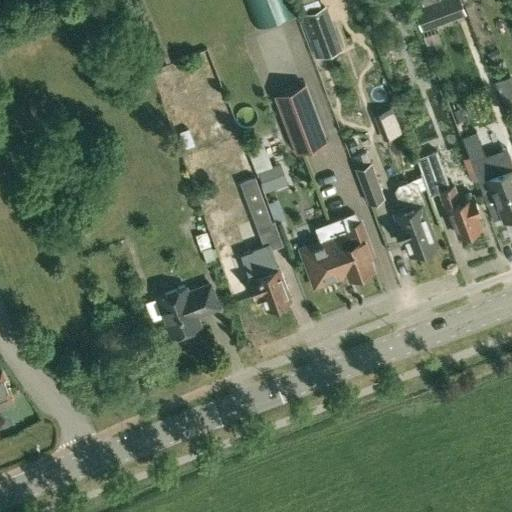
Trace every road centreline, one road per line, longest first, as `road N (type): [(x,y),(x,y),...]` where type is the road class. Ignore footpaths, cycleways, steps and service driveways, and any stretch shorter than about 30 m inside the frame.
road 1 (tertiary): [(0,498),(323,376)]
road 2 (residential): [(323,376),(307,333),(411,294)]
